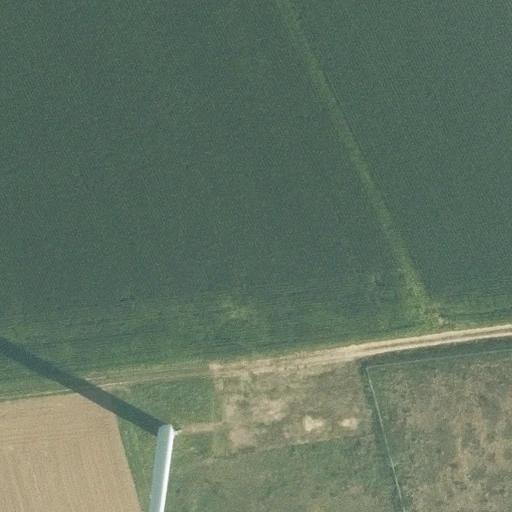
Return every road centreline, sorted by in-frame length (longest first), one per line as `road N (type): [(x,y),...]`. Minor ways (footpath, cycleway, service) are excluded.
road 1 (track): [(511,328),(90,382)]
road 2 (track): [(237,364),(248,437),(200,445)]
